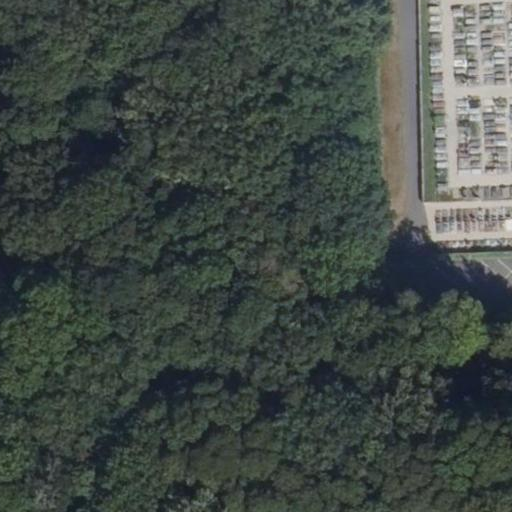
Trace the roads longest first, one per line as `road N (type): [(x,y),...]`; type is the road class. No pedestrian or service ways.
road 1 (residential): [(511,371),(0,405)]
road 2 (track): [(141,394),(60,453),(0,470)]
